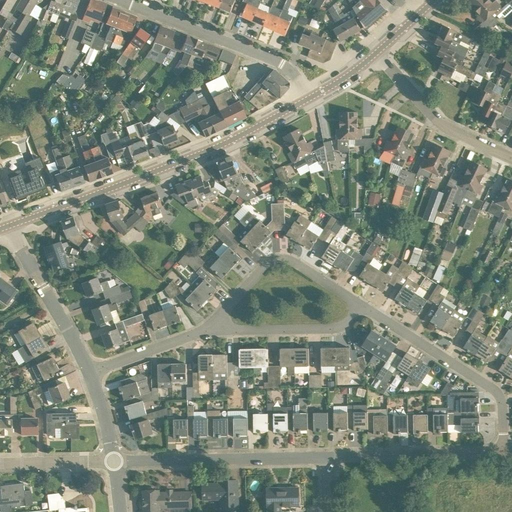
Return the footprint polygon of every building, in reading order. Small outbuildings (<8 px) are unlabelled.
[(15,0),(6,0),(5,3),(0,11),(0,15),(5,18),(7,19),(5,22),(11,26),(13,23),(15,24),(17,20),(11,17),(12,15),(8,12),(15,0)] [(13,23),(11,26),(10,29),(20,35),(31,17),(29,15),(37,0),(38,0),(41,1),(41,0),(29,0),(21,14),(17,20),(15,24),(13,23)] [(29,0),(20,0),(15,10),(21,14),(29,0)] [(52,14),(58,16),(64,0),(50,0),(49,3),(50,3),(47,11),(42,9),(36,25),(44,29),(49,16),(51,16),(52,14)] [(66,22),(67,19),(71,20),(79,0),(64,0),(58,16),(64,19),(63,21),(66,22)] [(91,0),(89,0),(90,1),(82,20),(89,23),(90,20),(99,24),(99,23),(100,22),(106,6),(91,0)] [(210,0),(209,4),(220,8),(222,0),(210,0)] [(222,0),(220,8),(231,13),(236,0),(235,0),(222,0)] [(242,17),(253,22),(258,9),(262,1),(258,0),(244,0),(239,12),(243,14),(242,17)] [(263,27),(274,31),(287,0),(280,0),(274,16),(269,14),(263,27)] [(287,0),(274,31),(285,36),(291,24),(290,23),(293,17),(288,15),(289,12),(288,11),(293,0),(287,0)] [(348,0),(364,28),(370,24),(386,10),(377,0),(348,0)] [(477,18),(482,23),(472,33),(488,40),(494,35),(489,30),(498,22),(495,19),(491,15),(477,0),(471,0),(468,3),(479,15),(477,18)] [(495,19),(504,11),(500,7),(495,1),(492,4),(489,0),(477,0),(491,15),(495,19)] [(336,3),(333,6),(351,36),(361,31),(354,19),(350,12),(344,15),(343,13),(342,14),(336,3)] [(340,42),(351,36),(333,6),(328,10),(338,28),(333,31),(340,42)] [(97,35),(95,34),(90,47),(104,53),(109,46),(111,46),(112,43),(124,13),(112,8),(105,24),(100,22),(99,23),(102,24),(97,35)] [(269,14),(258,9),(253,22),(263,27),(269,14)] [(124,13),(112,43),(120,46),(123,38),(122,38),(124,32),(130,34),(136,18),(124,13)] [(68,39),(75,22),(71,20),(67,19),(66,22),(60,36),(68,39)] [(472,40),(467,37),(443,26),(439,35),(452,41),(468,49),(472,40)] [(162,46),(171,49),(174,50),(179,37),(178,37),(178,39),(172,36),(174,32),(160,27),(154,43),(151,50),(160,53),(162,46)] [(121,67),(127,58),(136,47),(139,49),(148,36),(139,29),(116,63),(121,67)] [(319,34),(305,29),(299,45),(310,49),(308,55),(323,61),(328,59),(334,44),(336,43),(336,42),(334,43),(318,37),(319,34)] [(90,47),(95,34),(86,30),(81,44),(90,47)] [(435,44),(441,47),(458,55),(458,54),(460,50),(450,45),(452,41),(439,35),(435,44)] [(179,37),(174,50),(173,51),(180,53),(181,51),(185,53),(181,62),(179,61),(178,63),(172,72),(177,76),(186,66),(196,40),(186,36),(185,39),(179,37)] [(206,56),(218,60),(222,50),(210,46),(196,40),(186,66),(192,69),(194,63),(202,66),(206,56)] [(447,60),(461,66),(465,58),(458,54),(458,55),(441,47),(437,56),(444,59),(447,60)] [(483,56),(488,58),(492,51),(486,49),(483,56)] [(235,56),(222,50),(218,60),(231,65),(235,56)] [(499,63),(505,66),(507,62),(509,58),(502,55),(500,61),(493,57),(488,68),(494,72),(499,63)] [(479,64),(484,67),(488,58),(483,56),(479,64)] [(440,68),(444,70),(442,74),(451,78),(454,71),(473,80),(474,79),(481,82),(483,77),(475,73),(461,66),(447,60),(444,59),(440,68)] [(139,65),(133,61),(126,71),(131,75),(139,65)] [(511,64),(507,62),(505,66),(500,76),(509,80),(509,79),(511,73),(511,64)] [(483,77),(488,68),(484,67),(479,64),(475,73),(483,77)] [(76,68),(69,77),(62,87),(74,95),(88,76),(76,68)] [(273,70),(265,79),(263,77),(244,97),(249,102),(258,110),(278,99),(279,99),(279,98),(288,89),(288,83),(274,71),(273,70)] [(55,82),(62,87),(69,77),(62,74),(56,80),(55,82)] [(212,98),(219,113),(226,127),(251,115),(244,106),(236,110),(234,105),(236,104),(233,97),(236,95),(231,89),(229,90),(222,76),(205,84),(212,98)] [(458,89),(469,94),(472,87),(461,82),(458,89)] [(488,101),(493,92),(496,85),(489,82),(484,92),(478,89),(472,102),(484,108),(488,101)] [(149,88),(144,85),(137,94),(142,97),(149,88)] [(205,137),(214,133),(198,100),(194,91),(184,101),(185,105),(178,109),(185,123),(195,118),(198,123),(205,137)] [(481,115),(490,119),(498,102),(501,96),(493,92),(488,101),(484,108),(481,115)] [(204,97),(198,100),(214,133),(226,127),(219,113),(213,116),(204,97)] [(507,106),(502,116),(496,129),(505,134),(511,118),(511,102),(509,101),(507,106)] [(487,125),(496,129),(502,116),(507,106),(498,102),(490,119),(487,125)] [(169,118),(161,112),(155,107),(152,111),(158,115),(156,118),(159,121),(154,128),(148,124),(143,126),(146,130),(148,136),(158,132),(163,145),(177,140),(171,126),(166,122),(169,118)] [(349,153),(349,146),(349,140),(348,113),(340,113),(340,130),(336,130),(336,140),(338,140),(338,150),(341,153),(349,153)] [(374,139),(361,140),(361,129),(357,129),(357,113),(348,113),(349,140),(355,140),(355,146),(364,146),(364,151),(369,151),(374,139)] [(128,135),(131,142),(138,160),(140,159),(141,162),(149,159),(143,142),(143,140),(142,140),(141,138),(148,136),(146,130),(143,126),(140,123),(133,126),(135,132),(128,135)] [(384,150),(386,151),(395,155),(407,131),(398,127),(391,142),(388,141),(384,150)] [(304,157),(308,164),(309,166),(319,161),(322,173),(324,173),(325,178),(330,177),(329,172),(328,162),(324,146),(315,151),(310,142),(307,144),(299,129),(291,133),(304,157)] [(407,131),(395,155),(391,163),(402,168),(410,151),(407,150),(415,135),(407,131)] [(308,164),(304,157),(291,133),(283,137),(291,152),(288,154),(293,163),(294,163),(297,170),(308,164)] [(77,138),(82,153),(84,159),(86,159),(88,165),(83,167),(88,182),(100,178),(90,150),(84,135),(77,138)] [(126,164),(138,160),(131,142),(125,144),(120,146),(118,141),(116,141),(113,135),(108,137),(110,142),(119,167),(116,159),(123,157),(126,164)] [(324,143),(324,146),(328,162),(335,161),(333,151),(331,141),(324,143)] [(111,170),(119,167),(110,142),(101,146),(102,149),(105,148),(109,158),(101,160),(100,156),(101,155),(99,150),(98,147),(90,150),(100,178),(112,174),(111,170)] [(420,167),(417,173),(420,175),(428,178),(431,172),(442,148),(435,144),(427,159),(424,158),(420,167)] [(55,161),(62,159),(62,158),(58,148),(52,150),(55,161)] [(450,152),(442,148),(431,172),(442,178),(446,168),(443,167),(450,152)] [(159,155),(156,149),(149,151),(152,158),(154,157),(159,155)] [(62,159),(64,166),(72,188),(84,184),(78,167),(73,169),(71,162),(69,156),(62,158),(62,159)] [(242,183),(231,157),(217,163),(221,172),(218,173),(221,182),(224,181),(227,189),(247,202),(257,197),(255,195),(259,190),(251,182),(246,187),(242,183)] [(44,188),(40,178),(37,170),(43,168),(39,158),(23,164),(25,168),(21,169),(22,172),(7,178),(11,189),(16,200),(40,191),(39,189),(44,188)] [(454,190),(446,187),(442,199),(438,211),(446,215),(454,195),(463,198),(479,165),(471,161),(463,177),(460,175),(454,190)] [(475,198),(477,195),(478,195),(482,186),(479,184),(487,169),(479,165),(463,198),(474,203),(463,228),(471,231),(483,202),(475,198)] [(60,192),(72,188),(64,166),(58,168),(59,171),(50,174),(54,183),(57,182),(60,192)] [(289,181),(282,167),(275,170),(282,185),(289,181)] [(402,170),(401,170),(399,177),(396,186),(398,186),(404,188),(405,185),(409,172),(402,170)] [(415,180),(417,175),(409,172),(405,185),(413,188),(415,180)] [(201,177),(189,182),(192,191),(197,189),(200,197),(201,201),(207,204),(208,203),(209,201),(216,198),(220,192),(214,187),(211,189),(209,184),(205,186),(201,177)] [(492,202),(503,207),(511,188),(511,181),(507,179),(499,194),(496,192),(492,202)] [(198,206),(196,199),(200,197),(197,189),(192,191),(189,182),(176,187),(178,192),(170,195),(189,209),(198,206)] [(399,206),(404,188),(398,186),(392,204),(399,206)] [(511,188),(503,207),(511,211),(511,188)] [(227,190),(224,195),(234,201),(237,196),(227,190)] [(371,192),(369,205),(379,207),(381,193),(371,192)] [(443,195),(434,192),(424,219),(433,222),(443,195)] [(136,213),(148,222),(153,216),(151,211),(159,208),(162,207),(157,194),(148,197),(148,196),(143,197),(144,199),(142,200),(143,203),(136,213)] [(124,235),(129,231),(124,225),(119,219),(123,217),(118,202),(106,205),(112,221),(124,235)] [(485,202),(479,215),(485,217),(491,204),(485,202)] [(284,204),(278,204),(278,217),(279,229),(287,229),(287,228),(290,230),(286,235),(298,243),(307,229),(311,222),(300,215),(296,222),(295,222),(291,228),(285,224),(284,204)] [(334,205),(323,206),(325,210),(338,218),(334,205)] [(501,212),(497,221),(503,224),(508,215),(501,212)] [(149,223),(148,222),(136,213),(128,221),(133,227),(134,226),(139,232),(149,223)] [(240,222),(245,227),(250,232),(262,243),(271,232),(260,221),(255,227),(245,217),(240,222)] [(337,220),(332,217),(325,228),(330,231),(337,220)] [(101,250),(86,239),(80,235),(74,218),(72,218),(71,218),(69,219),(68,220),(61,222),(67,239),(94,259),(101,250)] [(218,229),(237,247),(241,243),(252,253),(262,243),(250,232),(241,242),(223,225),(218,229)] [(214,234),(229,248),(220,258),(232,269),(241,259),(233,251),(237,247),(218,229),(214,234)] [(310,250),(318,238),(319,237),(307,229),(298,243),(310,250)] [(330,231),(324,242),(329,246),(322,258),(334,265),(346,245),(335,238),(337,235),(330,231)] [(69,265),(61,244),(61,243),(45,248),(50,263),(52,262),(55,270),(69,265)] [(366,254),(364,257),(356,270),(362,261),(367,265),(359,277),(371,284),(380,271),(370,264),(374,258),(371,257),(378,246),(373,243),(366,254)] [(345,273),(350,266),(356,270),(364,257),(353,251),(354,250),(346,245),(334,265),(345,273)] [(441,258),(450,261),(454,251),(445,248),(441,258)] [(391,254),(389,260),(399,265),(402,260),(391,254)] [(196,255),(192,259),(201,268),(206,263),(196,255)] [(222,279),(232,269),(220,258),(210,268),(222,279)] [(216,282),(201,268),(192,259),(188,264),(197,273),(200,276),(191,286),(207,301),(217,291),(212,286),(216,282)] [(386,275),(380,271),(371,284),(383,292),(395,273),(401,276),(408,265),(403,262),(398,269),(392,265),(386,275)] [(440,281),(446,266),(439,264),(434,278),(440,281)] [(395,300),(407,307),(415,293),(409,290),(414,282),(407,278),(413,269),(408,265),(401,276),(407,280),(395,300)] [(0,292),(0,300),(4,303),(9,297),(12,299),(16,292),(14,290),(0,279),(0,290),(1,291),(0,292)] [(106,300),(109,298),(120,294),(117,286),(110,289),(107,281),(100,284),(98,279),(83,284),(88,297),(103,292),(106,300)] [(197,311),(207,301),(191,286),(185,292),(179,287),(178,289),(173,280),(169,285),(176,296),(180,294),(186,300),(197,311)] [(171,300),(176,296),(169,285),(165,290),(171,300)] [(434,303),(437,299),(443,288),(438,285),(429,300),(434,303)] [(443,288),(437,299),(434,303),(439,306),(442,302),(449,291),(443,288)] [(129,291),(120,294),(109,298),(112,304),(108,306),(107,305),(93,311),(99,325),(113,319),(110,312),(118,309),(117,304),(123,302),(123,301),(132,298),(129,291)] [(427,301),(415,293),(407,307),(418,315),(427,301)] [(138,302),(142,314),(148,312),(144,300),(138,302)] [(442,330),(451,316),(454,310),(442,302),(439,306),(438,308),(439,308),(430,322),(442,330)] [(176,306),(163,311),(168,326),(181,321),(176,306)] [(467,318),(472,321),(479,310),(473,307),(467,318)] [(463,348),(475,355),(484,342),(477,338),(481,332),(476,329),(478,325),(477,325),(484,314),(479,310),(472,321),(466,330),(472,334),(463,348)] [(163,311),(149,316),(155,331),(168,326),(163,311)] [(123,321),(125,327),(137,323),(145,321),(142,314),(123,321)] [(454,337),(462,323),(451,316),(442,330),(454,337)] [(21,347),(39,336),(32,324),(14,335),(21,347)] [(127,334),(125,327),(102,335),(107,349),(122,344),(120,337),(127,334)] [(511,331),(509,330),(502,340),(497,348),(503,351),(511,336),(511,331)] [(375,354),(384,339),(372,331),(363,346),(375,354)] [(47,349),(39,336),(21,347),(22,347),(17,350),(25,363),(34,358),(34,357),(47,349)] [(488,336),(484,342),(475,355),(487,363),(496,349),(491,346),(494,340),(488,336)] [(511,348),(511,336),(503,351),(508,355),(511,348)] [(384,339),(375,354),(370,362),(376,365),(381,358),(387,361),(396,347),(384,339)] [(349,348),(335,349),(335,366),(350,366),(350,371),(355,371),(356,375),(362,373),(358,361),(350,364),(349,348)] [(280,349),(280,367),(288,367),(288,376),(295,376),(295,367),(294,349),(280,349)] [(309,349),(294,349),(295,367),(309,367),(309,349)] [(321,366),(335,366),(335,349),(321,349),(321,366)] [(239,363),(233,363),(234,390),(247,389),(247,380),(240,380),(240,368),(254,367),(253,350),(239,350),(239,363)] [(253,350),(254,367),(254,374),(261,374),(261,367),(268,367),(268,350),(253,350)] [(397,368),(409,376),(419,361),(407,353),(397,368)] [(227,390),(234,390),(233,363),(227,363),(227,355),(213,356),(213,380),(227,380),(227,390)] [(206,381),(213,380),(213,356),(198,356),(199,373),(206,373),(206,381)] [(364,357),(358,358),(358,361),(362,373),(367,366),(364,357)] [(511,378),(511,375),(511,359),(508,357),(499,370),(511,378)] [(31,367),(35,375),(39,373),(43,381),(52,377),(51,374),(58,371),(52,358),(31,367)] [(419,361),(409,376),(406,381),(417,388),(421,383),(431,369),(419,361)] [(172,365),(172,382),(187,382),(186,364),(172,365)] [(158,365),(158,382),(172,382),(172,365),(158,365)] [(376,378),(381,381),(388,371),(383,367),(376,378)] [(388,371),(381,381),(375,391),(383,395),(389,386),(387,385),(393,374),(388,371)] [(130,399),(143,395),(149,393),(145,379),(142,380),(140,375),(137,376),(124,380),(126,385),(119,388),(120,392),(120,393),(121,394),(122,394),(124,401),(130,399)] [(275,389),(274,376),(268,376),(268,383),(264,383),(264,389),(275,389)] [(54,381),(33,390),(36,396),(48,390),(54,404),(70,397),(63,383),(57,386),(54,381)] [(439,396),(447,396),(453,386),(448,382),(439,396)] [(40,408),(36,396),(33,390),(27,393),(34,410),(40,408)] [(452,409),(448,409),(448,413),(472,413),(478,413),(478,406),(479,406),(479,404),(479,399),(476,399),(475,393),(458,393),(458,399),(452,399),(452,409)] [(145,401),(143,395),(130,399),(132,404),(125,407),(126,412),(127,413),(128,413),(130,420),(136,418),(147,415),(143,401),(145,401)] [(301,431),(308,431),(308,424),(307,411),(307,399),(299,399),(299,405),(293,406),(294,407),(287,407),(288,425),(294,425),(294,432),(299,432),(299,433),(301,432),(301,431)] [(281,431),(288,431),(288,425),(287,407),(273,408),(273,404),(267,404),(268,414),(268,425),(274,425),(274,433),(279,433),(281,433),(281,431)] [(201,437),(208,437),(208,430),(208,419),(194,420),(193,407),(187,407),(188,420),(188,431),(194,431),(194,438),(199,438),(201,438),(201,437)] [(149,421),(151,420),(167,415),(167,408),(147,415),(136,418),(138,424),(131,426),(132,431),(133,433),(134,432),(136,439),(153,434),(149,421)] [(361,430),(368,430),(368,427),(368,412),(354,413),(354,410),(348,410),(348,413),(348,424),(354,424),(354,431),(359,431),(361,431),(361,430)] [(381,434),(388,433),(388,427),(388,416),(379,416),(379,410),(368,410),(368,412),(368,427),(374,427),(374,435),(379,435),(381,435),(381,434)] [(221,437),(228,436),(228,430),(228,419),(220,419),(220,411),(207,411),(208,419),(208,430),(214,430),(214,438),(219,438),(221,438),(221,437)] [(321,431),(328,431),(328,424),(328,413),(314,413),(314,411),(307,411),(308,424),(314,424),(314,432),(319,432),(321,432),(321,431)] [(341,430),(348,430),(348,424),(348,413),(334,413),(334,411),(328,411),(328,413),(328,424),(334,424),(334,432),(339,432),(341,432),(341,430)] [(261,432),(268,432),(268,425),(268,414),(254,414),(254,412),(248,412),(248,418),(248,426),(254,425),(254,433),(260,433),(261,433),(261,432)] [(78,438),(78,428),(74,428),(74,424),(75,424),(75,413),(46,414),(46,435),(54,435),(54,429),(61,429),(62,439),(78,438)] [(401,433),(408,433),(408,427),(408,415),(394,416),(394,413),(388,414),(388,416),(388,427),(394,427),(394,434),(399,434),(399,435),(401,435),(401,433)] [(421,433),(428,433),(428,426),(428,415),(414,415),(414,413),(408,413),(408,415),(408,427),(414,426),(414,434),(419,434),(421,434),(421,433)] [(434,413),(427,413),(428,415),(428,426),(434,426),(434,434),(439,434),(441,434),(441,432),(448,432),(448,426),(448,415),(434,415),(434,413)] [(448,413),(448,415),(448,426),(461,426),(461,433),(479,433),(478,426),(480,426),(480,424),(480,419),(472,419),(472,413),(448,413)] [(241,436),(248,436),(248,426),(248,418),(234,419),(234,416),(228,417),(228,419),(228,430),(234,430),(234,438),(239,437),(239,438),(241,438),(241,436)] [(188,437),(188,431),(188,420),(174,420),(174,418),(168,418),(168,431),(174,431),(174,439),(179,439),(181,439),(181,437),(188,437)] [(36,419),(20,419),(21,435),(37,435),(36,426),(37,426),(37,424),(36,424),(36,419)] [(11,420),(0,420),(0,435),(11,435),(11,420)] [(203,500),(219,499),(227,499),(227,510),(238,510),(237,482),(220,482),(220,488),(213,488),(213,485),(203,485),(203,500)] [(0,498),(0,507),(11,506),(11,508),(26,506),(23,484),(0,486),(0,494),(1,498),(0,498)] [(298,488),(287,489),(287,492),(267,492),(268,507),(268,511),(280,511),(281,506),(298,506),(298,488)] [(159,511),(159,493),(159,491),(143,492),(143,511),(159,511)] [(167,493),(159,493),(159,511),(190,511),(190,508),(191,508),(191,493),(172,493),(172,491),(167,491),(167,493)] [(58,510),(58,511),(88,511),(88,508),(76,510),(76,506),(74,506),(74,508),(65,509),(64,503),(57,494),(47,495),(48,511),(58,510)]
